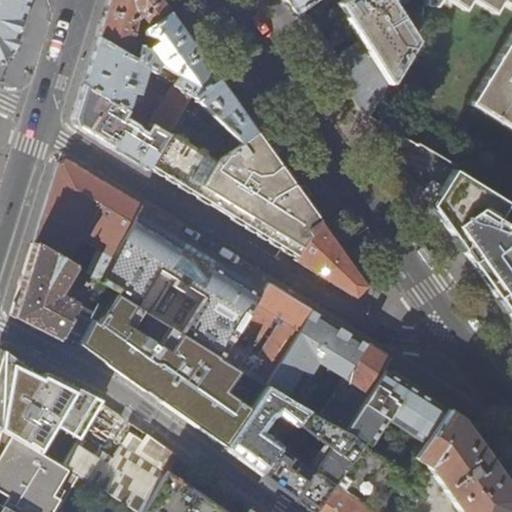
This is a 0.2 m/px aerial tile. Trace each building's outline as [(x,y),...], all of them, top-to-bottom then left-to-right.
[(24,5),(13,0),(0,0),(0,50),(9,53),(11,47),(13,38),(10,37),(16,16),(20,17),(24,5)] [(134,58),(142,30),(168,12),(159,0),(107,0),(103,16),(96,37),(127,56),(134,58)] [(282,0),(291,12),(307,0),(282,0)] [(336,0),(388,80),(415,37),(390,0),(336,0)] [(511,0),(422,0),(422,1),(434,3),(436,0),(452,0),(464,7),(469,0),(476,0),(493,11),(500,0),(511,7),(511,28),(467,101),(511,129),(511,0)] [(190,95),(215,78),(168,12),(142,30),(134,58),(146,66),(152,70),(159,62),(178,75),(172,84),(174,84),(189,95),(190,95)] [(166,134),(180,109),(189,95),(174,84),(143,131),(138,128),(134,124),(125,118),(121,118),(125,110),(128,104),(133,106),(146,66),(134,58),(127,56),(96,37),(87,67),(74,109),(72,117),(75,125),(100,141),(145,169),(146,166),(166,134)] [(184,188),(222,127),(220,125),(216,130),(180,109),(166,134),(146,166),(154,170),(184,188)] [(266,239),(295,190),(253,130),(237,142),(222,127),(184,188),(204,201),(266,239)] [(57,164),(49,189),(37,229),(33,242),(71,265),(81,271),(96,280),(133,217),(139,205),(91,175),(64,159),(57,164)] [(439,202),(457,173),(449,168),(427,203),(438,217),(439,202)] [(511,207),(509,206),(457,173),(439,202),(438,217),(511,321),(511,207)] [(294,256),(316,220),(295,190),(266,239),(275,245),(294,256)] [(220,356),(259,295),(258,294),(226,274),(161,234),(133,217),(96,280),(106,286),(114,291),(135,304),(161,262),(166,266),(172,256),(206,276),(200,287),(205,290),(181,331),(220,356)] [(364,286),(316,220),(294,256),(292,259),(322,278),(353,297),(364,286)] [(55,292),(71,265),(33,242),(25,269),(14,302),(10,315),(75,348),(77,343),(90,317),(93,311),(55,292)] [(206,276),(172,256),(166,266),(200,287),(206,276)] [(98,301),(106,286),(96,280),(81,271),(78,276),(93,286),(88,294),(98,301)] [(262,381),(308,309),(285,295),(267,283),(259,295),(220,356),(241,368),(262,381)] [(220,356),(181,331),(170,325),(160,342),(132,325),(142,308),(135,304),(114,291),(97,320),(90,317),(77,343),(94,354),(140,386),(199,427),(224,445),(251,406),(227,388),(241,368),(220,356)] [(344,377),(365,344),(348,333),(322,317),(308,309),(262,381),(266,383),(290,398),(313,358),(344,377)] [(342,429),(364,392),(381,369),(388,358),(372,348),(365,344),(344,377),(343,379),(353,385),(341,403),(331,397),(319,416),(342,429)] [(72,386),(44,372),(38,377),(0,349),(0,428),(27,445),(28,443),(62,464),(74,445),(99,402),(101,400),(72,386)] [(410,456),(442,406),(402,382),(381,369),(364,392),(342,429),(363,442),(404,466),(410,456)] [(290,398),(266,383),(251,406),(224,445),(223,447),(240,460),(259,474),(281,443),(262,427),(271,414),(278,411),(295,424),(307,408),(290,398)] [(511,511),(511,494),(457,417),(442,406),(410,456),(425,466),(458,511),(511,511)] [(310,511),(315,511),(363,442),(342,429),(319,416),(307,408),(295,424),(293,427),(325,450),(290,496),(310,511)] [(295,424),(278,411),(271,414),(262,427),(281,443),(293,427),(295,424)] [(48,511),(57,498),(61,500),(78,474),(62,464),(28,443),(27,445),(0,428),(0,505),(0,506),(11,511),(48,511)] [(137,511),(164,469),(171,458),(139,439),(118,472),(74,445),(62,464),(78,474),(137,511)] [(374,511),(373,511),(404,466),(363,442),(315,511),(374,511)] [(251,511),(248,509),(245,511),(226,511),(207,498),(164,469),(137,511),(138,511),(251,511)]
